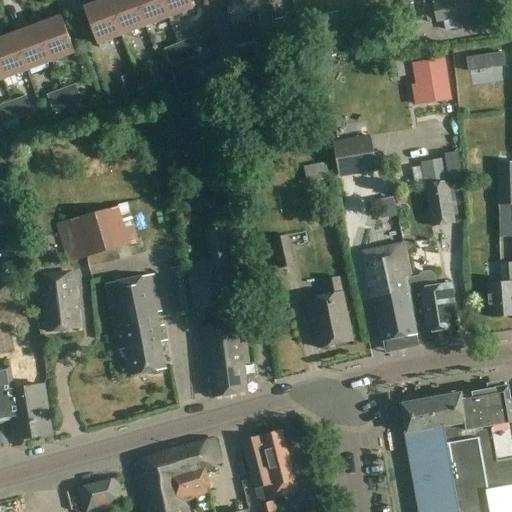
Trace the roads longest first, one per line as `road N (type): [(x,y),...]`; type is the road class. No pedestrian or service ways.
road 1 (tertiary): [(0,479),(332,388)]
road 2 (tertiary): [(332,388),(511,354)]
road 3 (residential): [(351,511),(332,388)]
